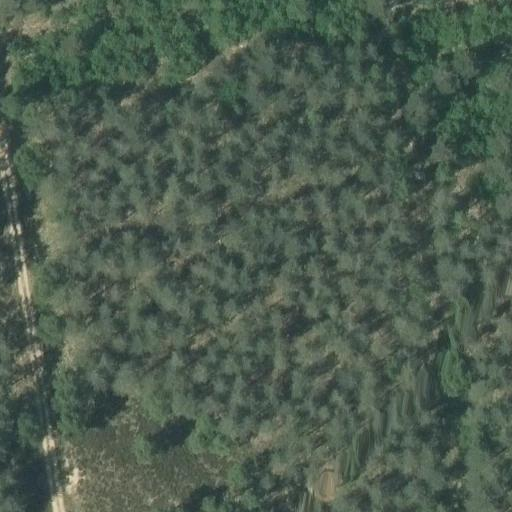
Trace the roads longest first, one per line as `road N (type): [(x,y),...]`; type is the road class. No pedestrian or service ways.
road 1 (track): [(454,511),(407,183)]
road 2 (track): [(49,511),(0,203)]
